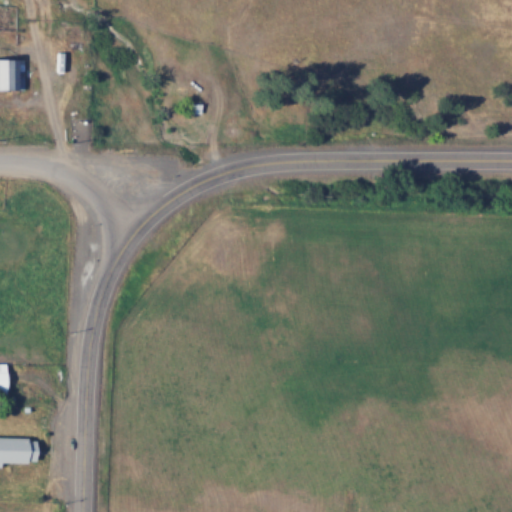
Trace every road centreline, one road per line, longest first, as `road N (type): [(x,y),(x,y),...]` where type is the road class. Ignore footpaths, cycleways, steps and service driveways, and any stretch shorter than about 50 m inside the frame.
road 1 (tertiary): [(511,157),(261,161),(186,186),(136,229)]
road 2 (tertiary): [(83,511),(95,322),(136,229)]
road 3 (residential): [(136,229),(59,165),(0,164)]
